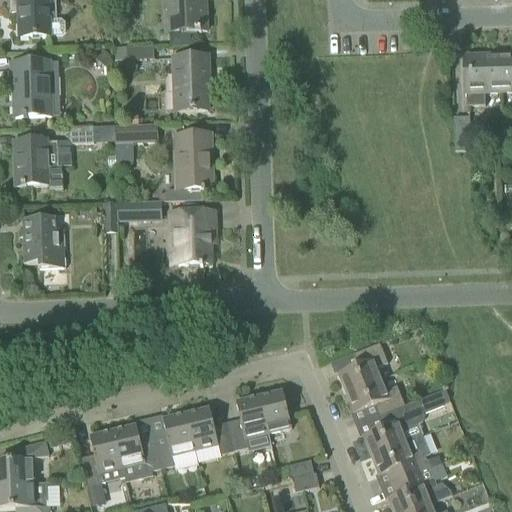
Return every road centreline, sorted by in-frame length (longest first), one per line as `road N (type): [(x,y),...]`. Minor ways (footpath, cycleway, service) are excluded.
road 1 (residential): [(361,511),(300,366),(0,430)]
road 2 (residential): [(260,306),(252,0)]
road 3 (residential): [(0,315),(260,306)]
road 4 (residential): [(260,306),(511,295)]
road 5 (residential): [(343,16),(362,23),(511,17)]
